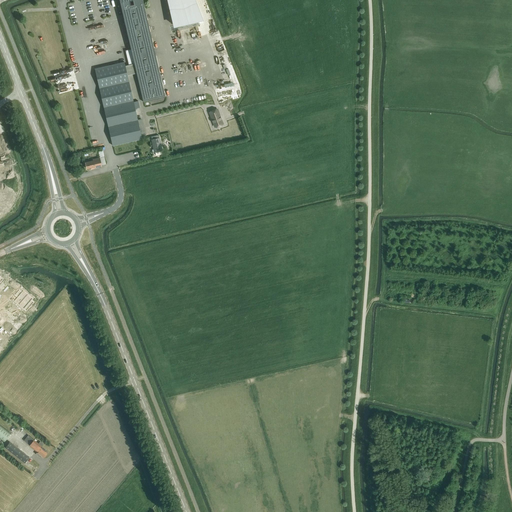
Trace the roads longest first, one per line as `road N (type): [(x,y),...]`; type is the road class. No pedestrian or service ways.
road 1 (track): [(354,511),(369,244),(370,0)]
road 2 (track): [(480,439),(496,313),(378,300),(364,314)]
road 3 (secondary): [(187,511),(86,268)]
road 4 (secondary): [(51,176),(0,38)]
